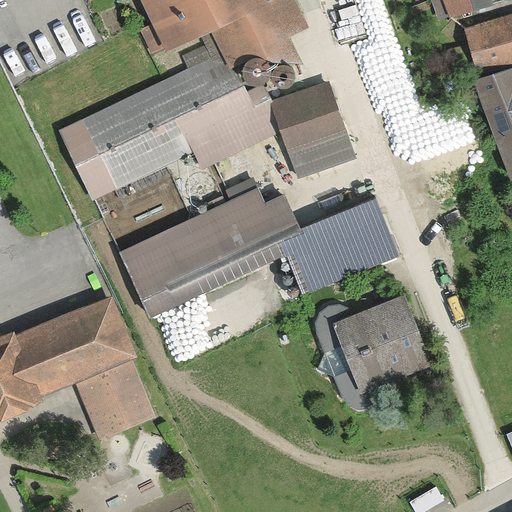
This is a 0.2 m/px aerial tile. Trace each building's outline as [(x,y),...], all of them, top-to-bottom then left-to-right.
[(275,104),(268,90),(253,97),(239,68),(312,33),(296,0),(143,0),(172,58),(217,36),(220,44),(185,61),(191,72),(61,134),(95,203),(196,154),(204,172),(285,133),(302,182),(359,162),(332,84),(275,104)] [(511,0),(443,0),(450,21),(511,2),(511,0)] [(511,18),(471,30),(483,75),(511,67),(511,18)] [(264,62),(258,63),(254,66),(250,70),(249,76),(251,81),(253,85),(257,88),(262,89),(268,88),(272,86),(275,82),(276,76),(275,70),(273,66),(269,63),(264,62)] [(469,79),(477,76),(473,63),(465,66),(469,79)] [(294,71),(290,70),(285,72),(282,75),(280,79),(280,82),(281,86),(283,89),(286,91),(291,92),(296,91),(299,89),(301,84),(301,79),(300,76),(297,73),(294,71)] [(511,72),(479,86),(511,169),(511,72)] [(209,178),(202,179),(197,182),(193,187),(192,194),(193,201),(196,205),(200,209),(207,211),(214,210),(220,206),(223,201),(225,194),(223,188),(220,183),(215,179),(209,178)] [(305,298),(403,256),(379,201),(306,233),(291,197),(271,206),(265,192),(123,254),(152,320),(288,260),(305,298)] [(111,288),(17,326),(42,388),(75,375),(101,437),(155,415),(131,352),(136,350),(111,288)] [(409,298),(360,319),(354,312),(344,308),(331,309),(322,315),(319,326),(320,338),(327,356),(320,371),(336,377),(344,397),(350,407),(363,414),(374,413),(379,409),(382,402),(381,393),(439,368),(409,298)] [(42,388),(17,326),(0,332),(0,412),(44,395),(42,388)] [(440,491),(414,506),(416,511),(433,511),(447,504),(440,491)] [(60,511),(56,501),(32,511),(60,511)]
